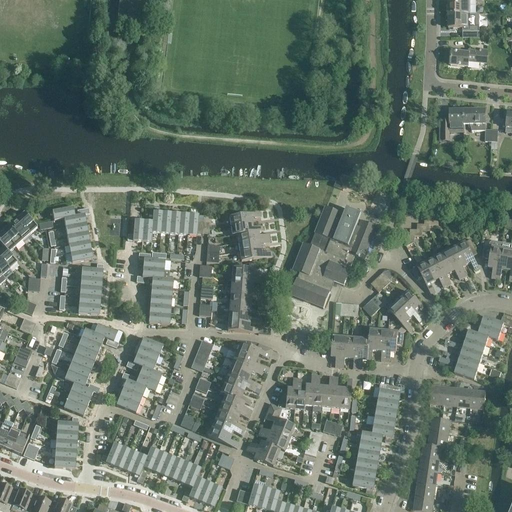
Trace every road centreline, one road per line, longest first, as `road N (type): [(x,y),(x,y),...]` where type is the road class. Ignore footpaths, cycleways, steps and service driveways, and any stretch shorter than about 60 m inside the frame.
road 1 (residential): [(511,95),(428,86),(431,0)]
road 2 (residential): [(101,406),(155,425),(175,420),(199,334)]
road 3 (unclassified): [(384,509),(413,433),(415,372)]
road 4 (residential): [(242,461),(284,349)]
